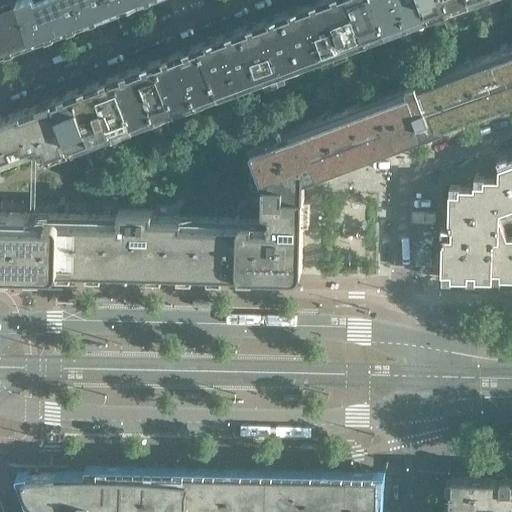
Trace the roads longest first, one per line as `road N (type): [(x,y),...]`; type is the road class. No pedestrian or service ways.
road 1 (secondary): [(0,405),(51,416),(309,421),(406,414)]
road 2 (secondary): [(403,336),(0,323)]
road 3 (residential): [(0,89),(237,0)]
road 4 (residential): [(511,131),(419,165),(404,185),(403,290)]
